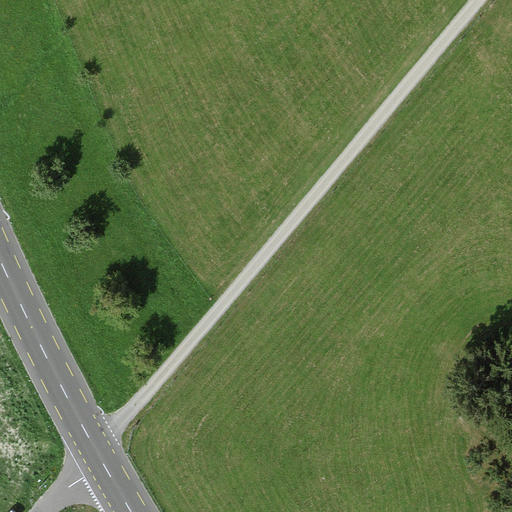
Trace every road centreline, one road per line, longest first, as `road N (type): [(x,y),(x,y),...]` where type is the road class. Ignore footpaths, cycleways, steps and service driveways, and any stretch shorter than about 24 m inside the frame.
road 1 (track): [(99,458),(115,428),(482,0)]
road 2 (primary): [(99,458),(0,256)]
